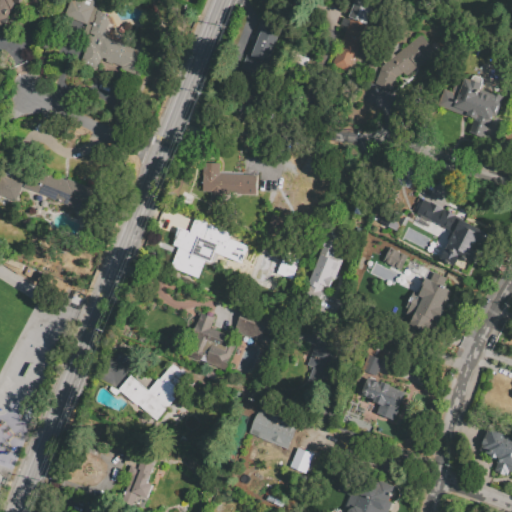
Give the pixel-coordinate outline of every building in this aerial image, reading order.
[(0,0),(20,0),(18,6),(14,4),(5,30),(0,28),(0,0)] [(96,68),(79,62),(87,41),(80,39),(86,24),(63,15),(68,0),(95,0),(94,4),(99,6),(98,11),(106,14),(109,22),(113,23),(108,37),(134,47),(141,29),(157,35),(141,77),(120,68),(121,66),(113,63),(112,65),(105,62),(105,60),(100,58),(96,68)] [(330,65),(355,0),(361,0),(374,5),(349,72),(330,65)] [(260,20),(277,27),(275,33),(279,35),(264,75),(243,67),(260,20)] [(381,66),(383,65),(379,60),(391,50),(395,55),(421,34),(437,53),(419,68),(417,66),(405,76),(402,73),(396,77),(391,91),(374,85),(381,66)] [(470,79),(472,77),(474,76),(476,75),(478,76),(480,77),(481,79),(482,82),(481,83),(483,84),(481,89),(501,96),(494,114),(493,114),(484,139),(468,133),(473,120),(438,107),(447,84),(455,86),(459,77),(469,80),(470,79)] [(203,162),(219,163),(219,173),(256,174),(255,194),(223,192),(223,202),(208,201),(208,192),(202,192),(203,162)] [(66,178),(92,188),(91,190),(93,191),(85,212),(82,211),(81,214),(71,210),(72,207),(36,193),(44,172),(65,180),(66,178)] [(21,181),(0,176),(0,195),(16,200),(21,181)] [(486,231),(422,199),(415,213),(452,231),(438,258),(453,266),(458,256),(470,262),(486,231)] [(277,235),(283,219),(271,214),(265,231),(277,235)] [(170,268),(178,247),(173,245),(179,229),(188,232),(193,218),(232,232),(229,239),(247,245),(241,262),(214,253),(211,263),(204,261),(198,278),(170,268)] [(390,227),(415,222),(418,235),(421,235),(426,265),(423,265),(426,280),(403,284),(399,262),(394,263),(390,246),(393,245),(390,227)] [(330,287),(339,259),(328,256),(331,247),(335,248),(337,242),(323,238),(309,285),(310,285),(307,293),(321,297),(324,285),(330,287)] [(273,288),(251,280),(264,243),(302,256),(293,281),(278,276),(273,288)] [(382,262),(400,269),(406,255),(388,247),(382,262)] [(319,267),(337,273),(328,298),(335,301),(331,312),(306,303),(319,267)] [(408,325),(431,333),(442,304),(445,305),(451,290),(441,287),(445,277),(428,271),(420,293),(412,290),(405,309),(413,313),(408,325)] [(233,330),(240,308),(269,318),(261,340),(233,330)] [(184,356),(199,314),(214,319),(210,329),(233,337),(227,354),(231,355),(226,371),(184,356)] [(303,341),(308,327),(343,340),(326,388),(307,382),(312,367),(306,365),(314,345),(303,341)] [(374,375),(381,359),(365,353),(359,369),(374,375)] [(130,375),(148,390),(171,363),(180,370),(182,368),(188,373),(186,375),(191,380),(156,421),(118,389),(130,375)] [(369,377),(401,388),(400,391),(405,393),(402,404),(400,404),(394,420),(376,413),(380,404),(371,402),(372,399),(362,396),(369,377)] [(248,434),(256,413),(261,415),(262,411),(297,424),(288,449),(248,434)] [(511,436),(511,473),(508,472),(507,474),(505,473),(503,477),(495,473),(496,470),(494,469),(496,463),(488,459),(489,455),(479,451),(489,427),(511,436)] [(304,473),(312,453),(296,447),(288,467),(304,473)] [(156,460),(147,482),(152,484),(147,497),(137,493),(133,504),(122,499),(126,489),(124,488),(127,479),(125,478),(130,466),(125,465),(131,450),(156,460)] [(399,497),(398,500),(395,503),(391,504),(390,504),(387,511),(342,511),(348,493),(338,490),(344,469),(396,484),(395,486),(396,486),(399,489),(400,493),(399,497)]
